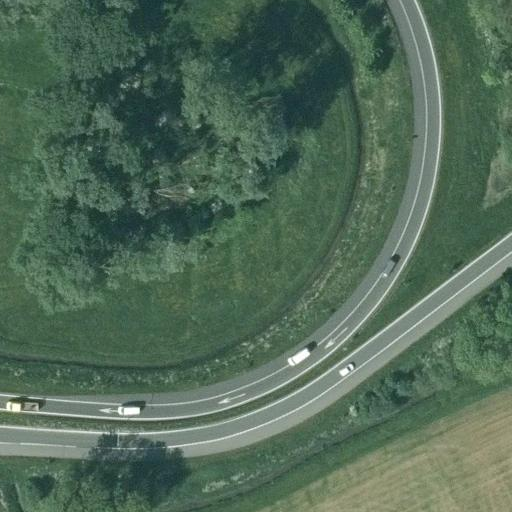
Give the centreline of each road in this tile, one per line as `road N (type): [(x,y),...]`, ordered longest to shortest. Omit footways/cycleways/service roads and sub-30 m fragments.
road 1 (motorway): [(405,0),(430,86),(426,176),(408,236),(351,324),(287,374),(199,407),(140,412),(0,402)]
road 2 (motorway): [(0,435),(130,443),(233,429),(304,397),(511,248)]
road 3 (track): [(255,511),(511,386)]
